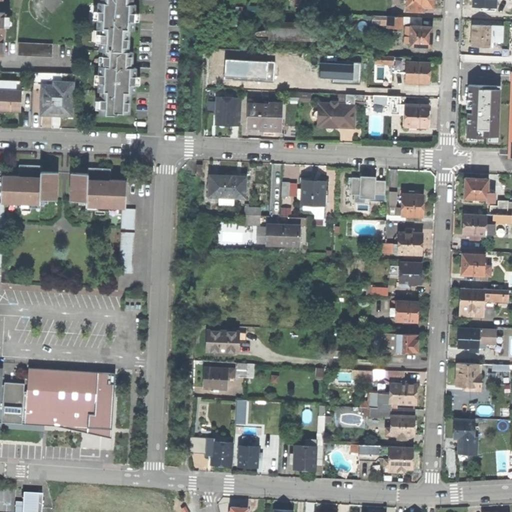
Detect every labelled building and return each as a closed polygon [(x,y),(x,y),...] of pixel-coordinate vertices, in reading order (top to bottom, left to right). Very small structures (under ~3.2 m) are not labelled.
[(100,50),(104,51),(129,52),(130,29),(134,29),(135,17),(135,4),(133,4),(133,0),(101,0),(101,2),(99,2),(97,27),(101,28),(100,50)] [(407,0),(407,10),(424,11),(424,7),(433,7),(433,5),(433,0),(407,0)] [(473,0),(474,5),(488,6),(488,10),(492,10),(492,6),(496,6),(496,0),(473,0)] [(258,38),(309,40),(309,25),(306,25),(307,14),(297,14),(297,23),(284,23),(284,13),(270,13),(269,30),(258,31),(258,38)] [(297,14),(284,13),(284,23),(297,23),(297,14)] [(388,25),(401,26),(411,26),(422,26),(422,17),(389,16),(388,25)] [(491,26),(473,25),(472,35),(472,46),(486,46),(486,50),(490,50),(490,41),(491,26)] [(405,43),(411,43),(411,33),(409,33),(409,28),(411,28),(411,26),(401,26),(401,29),(405,29),(405,37),(405,43)] [(411,46),(432,46),(432,37),(432,27),(422,26),(411,26),(411,28),(409,28),(409,33),(411,33),(411,43),(411,46)] [(503,26),(491,26),(490,41),(503,42),(503,26)] [(19,42),(19,55),(53,57),(53,44),(19,42)] [(118,113),(130,113),(130,92),(135,92),(136,81),(136,67),(132,67),(133,52),(129,52),(104,51),(104,66),(100,66),(99,91),(101,91),(100,114),(118,115),(118,113)] [(393,69),(406,69),(406,62),(410,62),(411,57),(393,57),(393,64),(393,69)] [(406,82),(430,83),(430,73),(431,63),(410,62),(406,62),(406,69),(406,82)] [(0,80),(0,90),(22,91),(22,81),(0,80)] [(57,115),(72,116),(73,83),(62,82),(61,86),(54,86),(42,85),(41,115),(57,115)] [(472,113),(467,113),(466,135),(498,136),(501,86),(469,84),(468,99),(467,99),(467,108),(473,108),(472,113)] [(0,110),(8,111),(21,111),(22,91),(0,90),(0,110)] [(346,95),(338,94),(337,105),(346,105),(346,95)] [(331,104),(319,104),(319,123),(321,126),(338,127),(354,127),(355,102),(365,102),(365,95),(346,95),(346,105),(337,105),(335,102),(333,102),(331,104)] [(393,107),(401,107),(401,104),(406,105),(406,97),(392,97),(388,96),(388,102),(388,105),(393,105),(393,107)] [(217,115),(217,125),(229,126),(241,126),(243,99),(218,98),(218,101),(217,115)] [(206,114),(217,115),(218,101),(206,100),(206,114)] [(249,106),(249,127),(258,127),(265,128),(265,136),(274,136),(274,131),(282,131),(282,105),(270,104),(270,106),(249,106)] [(406,114),(406,126),(428,127),(429,117),(429,105),(406,105),(401,104),(401,107),(401,114),(406,114)] [(3,175),(1,203),(41,205),(42,199),(58,200),(59,172),(42,172),(43,166),(32,165),(20,165),(19,176),(3,175)] [(72,173),(70,201),(87,202),(87,206),(127,208),(128,180),(111,180),(112,169),(98,169),(89,168),(89,174),(72,173)] [(211,175),(210,196),(246,197),(246,186),(247,177),(245,177),(230,176),(211,175)] [(360,178),(352,177),(351,194),(375,195),(375,193),(385,194),(386,181),(376,181),(370,180),(371,178),(360,178)] [(466,188),(465,198),(487,199),(488,199),(488,193),(489,179),(466,178),(466,188)] [(303,182),(302,204),(304,204),(325,205),(326,198),(326,189),(326,181),(319,180),(303,180),(303,182)] [(402,216),(424,216),(424,205),(425,194),(421,194),(421,191),(410,190),(410,194),(403,193),(403,207),(402,216)] [(390,192),(390,202),(398,203),(399,192),(390,192)] [(496,193),(488,193),(488,199),(487,199),(487,202),(495,203),(496,193)] [(498,207),(498,214),(500,214),(508,215),(508,202),(498,201),(498,207)] [(389,215),(398,215),(398,207),(398,203),(390,202),(389,215)] [(325,217),(325,205),(304,204),(304,209),(312,209),(316,214),(316,217),(325,217)] [(122,229),(136,230),(137,209),(123,209),(122,229)] [(511,214),(508,215),(500,214),(500,222),(511,222),(511,218),(511,214)] [(261,224),(261,215),(246,215),(246,223),(261,224)] [(464,225),(463,235),(473,235),(480,235),(486,235),(486,234),(487,221),(487,216),(464,215),(464,225)] [(490,221),(487,221),(486,234),(495,234),(496,224),(490,224),(490,221)] [(511,227),(511,222),(500,222),(490,221),(490,224),(496,224),(495,234),(508,235),(509,227),(511,227)] [(276,224),(269,224),(268,228),(268,243),(268,244),(300,245),(301,226),(285,226),(285,225),(276,224)] [(259,242),(268,243),(268,228),(259,227),(259,242)] [(404,254),(421,254),(421,245),(422,233),(414,233),(414,229),(406,229),(406,233),(399,232),(399,243),(394,243),(394,253),(404,254)] [(136,233),(122,233),(120,273),(134,274),(136,233)] [(462,263),(462,274),(491,276),(491,266),(485,265),(485,253),(463,252),(462,263)] [(401,262),(400,285),(410,286),(410,282),(420,282),(420,274),(421,263),(401,262)] [(371,294),(387,295),(387,287),(372,287),(371,294)] [(461,300),(460,308),(484,309),(484,307),(485,290),(461,289),(461,300)] [(485,289),(485,290),(484,307),(496,307),(497,298),(494,298),(494,289),(485,289)] [(508,289),(494,289),(494,298),(497,298),(508,298),(508,289)] [(394,316),(394,321),(417,322),(417,312),(418,302),(398,301),(397,316),(394,316)] [(459,338),(459,348),(479,348),(479,343),(479,336),(479,329),(460,329),(459,338)] [(497,330),(486,330),(486,337),(488,337),(488,341),(496,342),(497,330)] [(208,331),(208,351),(239,352),(239,346),(239,341),(239,332),(208,331)] [(247,333),(239,332),(239,341),(247,342),(247,333)] [(418,334),(398,333),(397,341),(397,351),(417,352),(417,350),(418,351),(418,345),(418,340),(417,340),(418,334)] [(238,363),(237,377),(246,377),(247,364),(238,363)] [(457,375),(457,386),(470,387),(470,390),(481,391),(482,375),(478,375),(478,364),(458,363),(457,375)] [(229,369),(205,367),(204,378),(204,388),(215,389),(220,389),(228,389),(228,376),(229,369)] [(23,423),(27,423),(28,392),(25,392),(25,384),(5,382),(5,385),(3,385),(3,369),(0,368),(0,430),(1,422),(3,421),(3,423),(23,424),(23,423)] [(27,423),(27,424),(89,427),(89,423),(100,424),(101,415),(106,416),(107,407),(108,378),(98,377),(98,373),(30,369),(28,392),(27,423)] [(373,379),(385,380),(385,370),(373,370),(373,379)] [(385,383),(392,383),(402,383),(402,381),(403,381),(403,371),(385,370),(385,380),(385,383)] [(391,403),(416,404),(416,394),(416,384),(407,384),(402,383),(392,383),(391,396),(391,403)] [(381,408),(381,404),(381,394),(381,393),(370,393),(369,407),(371,407),(381,408)] [(391,405),(391,403),(391,396),(388,395),(388,394),(381,394),(381,404),(391,405)] [(236,423),(245,424),(246,400),(238,400),(236,423)] [(114,407),(107,407),(106,416),(101,415),(100,424),(113,425),(114,407)] [(384,408),(381,408),(371,407),(371,416),(383,417),(384,408)] [(415,416),(391,415),(391,435),(398,435),(398,439),(407,439),(407,436),(414,436),(415,426),(415,416)] [(476,420),(456,419),(455,429),(455,438),(460,439),(475,439),(475,437),(476,420)] [(190,453),(213,455),(214,442),(214,439),(191,437),(190,453)] [(479,437),(475,437),(475,439),(460,439),(459,453),(478,454),(479,437)] [(220,465),(232,465),(233,443),(214,442),(213,455),(213,464),(220,465)] [(304,469),(316,470),(316,466),(317,446),(311,445),(311,443),(303,442),(303,445),(296,445),(295,454),(291,453),(291,464),(295,464),(294,469),(304,469)] [(325,445),(317,445),(317,446),(316,466),(323,467),(325,445)] [(369,453),(380,453),(380,447),(380,445),(360,445),(360,452),(369,453)] [(240,446),(239,466),(248,466),(259,467),(259,461),(262,461),(263,453),(259,452),(260,447),(240,446)] [(385,459),(389,459),(390,447),(380,447),(380,453),(379,459),(385,459)] [(389,467),(389,471),(404,472),(404,468),(412,468),(413,459),(413,448),(390,447),(389,459),(389,467)] [(360,461),(369,461),(369,453),(360,452),(360,453),(360,461)] [(377,462),(379,459),(380,453),(369,453),(369,461),(377,462)] [(41,511),(42,494),(23,493),(23,502),(22,511),(41,511)] [(15,501),(14,511),(22,511),(23,502),(15,501)]
